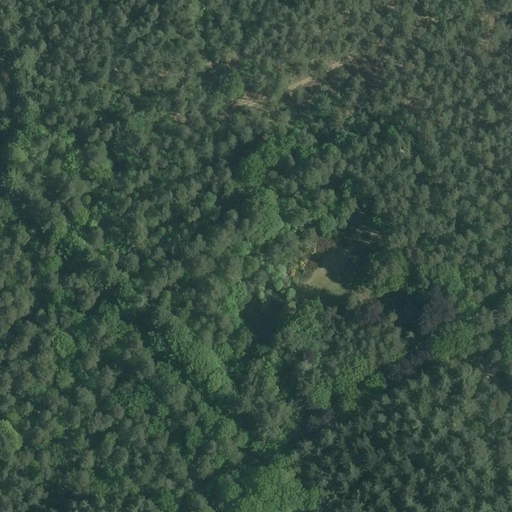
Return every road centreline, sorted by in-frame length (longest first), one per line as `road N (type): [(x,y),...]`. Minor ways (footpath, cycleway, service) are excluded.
road 1 (track): [(0,184),(51,137),(208,117),(377,49),(405,34),(392,0)]
road 2 (unclassified): [(233,511),(311,417),(511,298)]
road 3 (track): [(511,404),(481,374),(452,367),(273,461)]
